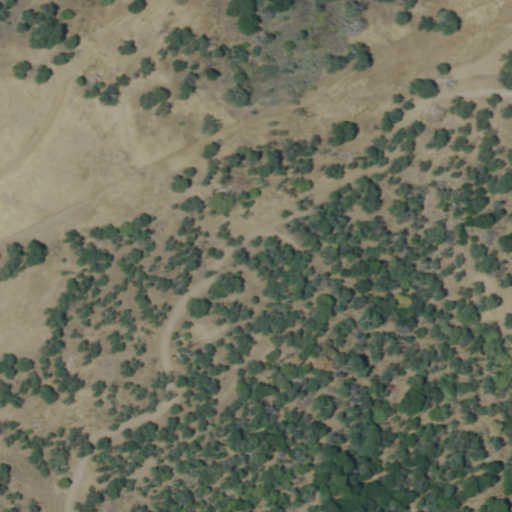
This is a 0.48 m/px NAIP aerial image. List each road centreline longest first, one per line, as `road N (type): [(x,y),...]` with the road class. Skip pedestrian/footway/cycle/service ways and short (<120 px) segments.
road 1 (track): [(500,94),(425,99),(406,117),(380,169),(331,184),(212,264),(162,339),(164,406),(94,437),(69,511)]
road 2 (track): [(152,0),(81,58),(63,80),(51,120),(0,172)]
